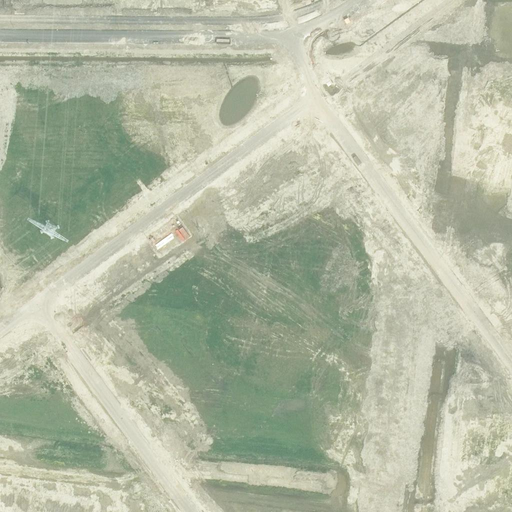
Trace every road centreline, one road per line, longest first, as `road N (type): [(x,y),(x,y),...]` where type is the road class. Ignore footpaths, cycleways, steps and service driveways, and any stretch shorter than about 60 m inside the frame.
road 1 (unclassified): [(38,307),(313,98)]
road 2 (unclassified): [(313,98),(511,361)]
road 3 (unclassified): [(295,33),(0,35)]
road 4 (unclassified): [(38,307),(194,511)]
